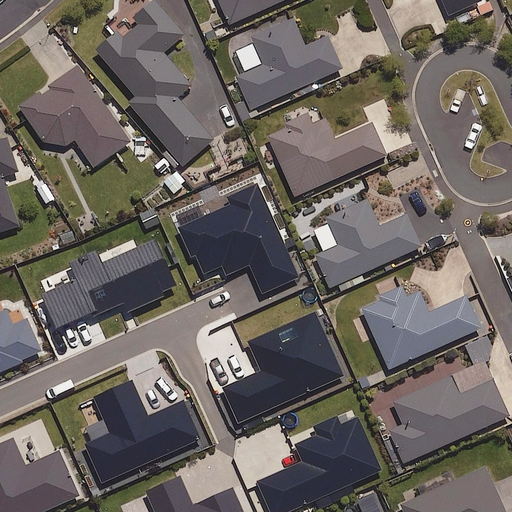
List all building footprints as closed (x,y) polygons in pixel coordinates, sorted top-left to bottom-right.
[(219,0),(231,26),(290,0),(219,0)] [(482,3),(480,0),(441,0),(449,18),(482,3)] [(186,38),(156,4),(137,20),(142,26),(125,40),(121,35),(99,53),(139,100),(131,106),(184,169),(215,144),(179,102),(194,90),(165,56),(186,38)] [(307,48),(295,22),(253,41),(265,67),(239,80),(253,111),(343,71),(329,38),(307,48)] [(132,145),(79,69),(21,109),(46,145),(67,149),(76,142),(96,170),(132,145)] [(314,127),(309,116),(288,125),(290,130),(270,140),(297,199),(388,158),(374,125),(337,142),(327,121),(314,127)] [(0,235),(20,229),(3,179),(19,174),(8,141),(0,144),(0,235)] [(189,182),(177,172),(166,185),(178,195),(189,182)] [(381,229),(368,201),(328,219),(331,226),(316,233),(326,254),(317,258),(332,290),(424,248),(409,217),(381,229)] [(410,301),(405,289),(363,309),(391,372),(483,330),(469,298),(433,314),(424,295),(410,301)] [(511,419),(486,363),(395,404),(405,427),(391,433),(405,465),(511,419)] [(505,511),(486,470),(403,508),(404,511),(505,511)] [(380,511),(373,495),(359,501),(363,511),(380,511)]
